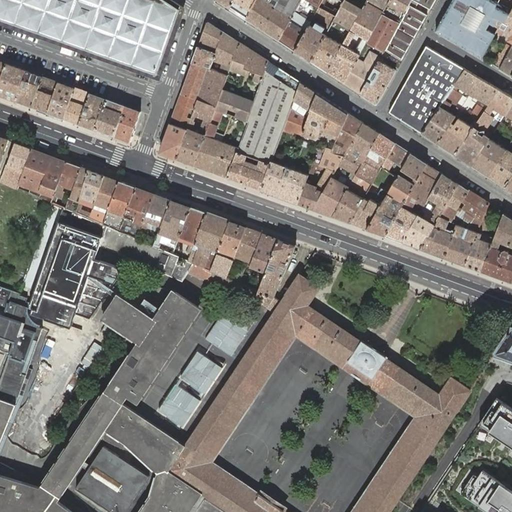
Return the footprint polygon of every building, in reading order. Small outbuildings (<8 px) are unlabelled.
[(0,0),(0,18),(16,24),(39,32),(64,41),(86,49),(104,55),(108,56),(109,57),(111,57),(133,65),(156,73),(164,52),(171,31),(179,10),(163,0),(0,0)] [(234,0),(230,8),(246,18),(255,2),(256,0),(234,0)] [(256,0),(255,2),(270,12),(271,12),(272,12),(273,12),(273,13),(274,14),(274,15),(273,16),(265,31),(279,40),(294,12),(295,11),(300,0),(256,0)] [(322,0),(319,6),(319,7),(336,16),(344,0),(322,0)] [(351,31),(356,21),(367,0),(344,0),(336,16),(334,21),(351,31)] [(367,0),(356,21),(373,30),(383,13),(389,0),(367,0)] [(389,0),(383,13),(400,22),(412,0),(389,0)] [(412,0),(400,22),(385,50),(393,55),(402,59),(427,14),(415,7),(418,1),(416,0),(412,0)] [(416,0),(418,1),(431,8),(435,0),(416,0)] [(469,19),(455,42),(482,58),(488,47),(495,35),(487,30),(488,29),(474,20),(478,13),(496,23),(498,19),(494,16),(502,0),(452,0),(449,6),(469,19)] [(511,9),(511,0),(502,0),(494,16),(498,19),(505,22),(511,9)] [(270,12),(255,2),(246,18),(265,31),(273,16),(274,15),(274,14),(273,13),(273,12),(272,12),(271,12),(270,12)] [(436,30),(455,42),(469,19),(449,6),(436,30)] [(295,50),(311,61),(334,21),(336,16),(319,7),(314,16),(328,23),(325,28),(316,23),(314,27),(309,25),(295,50)] [(511,9),(505,22),(498,19),(496,23),(495,24),(500,27),(498,30),(501,32),(510,38),(509,40),(511,42),(511,9)] [(312,20),(295,11),(294,12),(279,40),(295,50),(309,25),(312,20)] [(344,82),(361,93),(380,58),(382,54),(384,51),(385,50),(400,22),(383,13),(373,30),(366,42),(357,60),(344,82)] [(328,72),(343,44),(351,31),(334,21),(311,61),(328,72)] [(366,42),(373,30),(356,21),(351,31),(343,44),(328,72),(344,82),(357,60),(366,42)] [(207,23),(198,46),(216,52),(224,31),(209,22),(207,23)] [(221,72),(228,74),(230,70),(234,60),(240,42),(224,31),(216,52),(213,60),(223,64),(221,72)] [(269,61),(240,42),(234,60),(230,70),(245,76),(247,69),(257,72),(253,81),(261,83),(262,81),(261,79),(263,77),(269,62),(269,61)] [(511,47),(507,44),(502,54),(506,57),(511,47)] [(198,46),(193,62),(211,68),(213,60),(216,52),(198,46)] [(427,46),(411,75),(425,83),(443,55),(427,46)] [(500,69),(511,75),(511,74),(511,46),(506,57),(506,58),(500,69)] [(502,54),(500,53),(493,65),(500,69),(506,58),(506,57),(502,54)] [(380,58),(361,93),(376,103),(378,103),(397,69),(386,63),(389,58),(388,58),(382,54),(380,58)] [(386,63),(397,69),(402,59),(393,55),(392,58),(389,56),(388,58),(389,58),(386,63)] [(443,55),(425,83),(448,96),(452,89),(466,69),(443,55)] [(284,70),(269,61),(269,62),(269,63),(269,64),(269,65),(269,66),(269,67),(269,68),(270,69),(270,70),(270,71),(271,71),(271,72),(272,73),(272,74),(273,74),(274,75),(285,82),(286,82),(287,82),(287,83),(288,83),(289,83),(290,83),(290,84),(291,84),(292,84),(293,84),(294,84),(295,84),(296,84),(297,83),(298,83),(299,83),(300,83),(301,82),(302,82),(284,70)] [(199,99),(217,105),(223,89),(228,74),(221,72),(211,68),(193,62),(182,92),(199,99)] [(242,142),(240,147),(238,152),(248,155),(260,160),(271,164),(272,160),(284,129),(292,107),(302,82),(301,82),(300,83),(299,83),(298,83),(297,83),(296,84),(295,84),(294,84),(293,84),(292,84),(291,84),(290,84),(290,83),(289,83),(288,83),(287,83),(287,82),(286,82),(285,82),(274,75),(273,74),(272,74),(272,73),(271,72),(271,71),(270,71),(270,70),(270,69),(269,68),(269,67),(269,66),(269,65),(269,64),(269,63),(269,62),(263,77),(261,79),(262,81),(261,83),(255,101),(247,121),(250,121),(242,142)] [(28,71),(7,63),(0,83),(0,94),(17,100),(28,71)] [(499,88),(466,69),(452,89),(448,96),(445,100),(452,104),(454,105),(461,94),(459,93),(456,91),(459,86),(489,104),(499,88)] [(43,76),(28,71),(17,100),(32,106),(43,76)] [(425,83),(411,75),(390,112),(423,133),(441,106),(445,100),(448,96),(425,83)] [(59,82),(43,76),(32,106),(48,112),(59,82)] [(76,88),(59,82),(48,112),(64,118),(76,88)] [(318,92),(302,82),(292,107),(305,115),(308,109),(311,111),(318,92)] [(91,93),(76,88),(64,118),(79,123),(91,93)] [(511,105),(511,96),(499,88),(489,104),(487,108),(478,121),(473,127),(485,135),(485,130),(495,117),(490,114),(495,107),(506,114),(511,105)] [(217,105),(215,109),(221,111),(228,114),(230,109),(238,112),(236,117),(245,120),(247,121),(255,101),(223,89),(217,105)] [(182,92),(171,123),(188,129),(199,99),(182,92)] [(334,103),(318,92),(311,111),(308,109),(305,115),(309,118),(303,133),(301,139),(319,145),(320,142),(305,138),(306,134),(318,138),(322,127),(325,128),(334,103)] [(106,99),(91,93),(79,123),(95,129),(106,99)] [(125,106),(106,99),(95,129),(114,136),(125,106)] [(199,99),(188,129),(185,138),(183,143),(177,159),(194,165),(206,135),(215,109),(217,105),(199,99)] [(441,106),(423,133),(438,143),(456,116),(447,111),(452,104),(445,100),(441,106)] [(348,112),(334,103),(325,128),(339,134),(348,112)] [(487,108),(482,105),(476,115),(473,118),(474,118),(475,119),(478,121),(487,108)] [(141,111),(125,106),(114,136),(130,142),(141,111)] [(305,115),(292,107),(284,129),(292,132),(293,130),(303,133),(309,118),(305,115)] [(206,135),(194,165),(211,171),(223,141),(213,137),(219,121),(217,120),(221,111),(215,109),(206,135)] [(364,122),(348,112),(339,134),(337,137),(351,145),(364,122)] [(459,118),(441,145),(455,154),(473,127),(478,121),(475,119),(470,125),(459,118)] [(250,121),(247,121),(245,120),(238,141),(242,142),(250,121)] [(380,133),(364,122),(351,145),(344,156),(340,164),(336,170),(340,173),(344,167),(352,172),(348,178),(349,178),(353,181),(356,174),(368,154),(372,148),(380,133)] [(161,153),(177,159),(183,143),(178,142),(180,137),(185,138),(188,129),(171,123),(160,152),(161,153)] [(485,135),(473,127),(455,154),(472,165),(490,138),(485,135)] [(320,142),(319,145),(320,145),(332,149),(337,137),(339,134),(325,128),(321,139),(320,142)] [(395,143),(380,133),(372,148),(382,154),(380,157),(381,158),(380,159),(381,161),(368,154),(356,174),(363,177),(365,174),(369,176),(367,180),(373,183),(382,167),(384,164),(385,161),(395,143)] [(0,162),(8,140),(0,136),(0,162)] [(490,138),(472,165),(488,176),(506,149),(490,138)] [(223,141),(211,171),(228,177),(234,161),(235,161),(238,152),(240,147),(223,141)] [(1,181),(18,188),(20,183),(26,165),(33,148),(16,142),(10,159),(1,181)] [(411,153),(395,143),(385,161),(389,164),(388,166),(395,171),(393,174),(398,176),(399,174),(402,169),(403,167),(411,153)] [(332,149),(320,145),(319,149),(326,151),(321,164),(336,170),(340,164),(344,156),(332,149)] [(42,191),(54,196),(55,193),(56,190),(67,161),(53,156),(33,148),(26,165),(20,183),(40,191),(42,191)] [(511,152),(506,149),(488,176),(505,186),(511,176),(511,152)] [(234,161),(228,177),(261,189),(271,164),(260,160),(258,165),(246,160),(248,155),(238,152),(235,161),(234,161)] [(427,163),(411,153),(403,167),(402,169),(415,177),(412,183),(415,185),(427,163)] [(309,174),(272,160),(271,164),(261,189),(298,203),(309,174)] [(54,196),(52,201),(56,203),(59,195),(63,196),(64,192),(72,195),(75,187),(82,166),(67,161),(56,190),(55,193),(54,196)] [(314,209),(333,177),(336,170),(321,164),(314,161),(309,174),(298,203),(314,209)] [(443,173),(427,163),(415,185),(410,193),(417,198),(426,203),(429,197),(443,173)] [(70,197),(66,207),(77,212),(79,204),(80,201),(81,197),(90,169),(82,166),(75,187),(72,195),(71,197),(70,197)] [(398,176),(393,174),(384,168),(382,167),(373,183),(364,198),(350,222),(368,229),(398,176)] [(81,197),(95,203),(105,174),(90,169),(81,197)] [(459,184),(443,173),(429,197),(441,204),(439,209),(434,206),(431,210),(436,213),(440,215),(447,203),(459,184)] [(109,208),(120,180),(105,174),(95,203),(109,208)] [(363,177),(356,174),(353,181),(350,185),(361,191),(359,195),(348,188),(332,216),(350,222),(364,198),(373,183),(367,180),(363,177)] [(407,199),(406,199),(410,193),(415,185),(412,183),(399,174),(398,176),(368,229),(385,235),(403,205),(407,199)] [(346,184),(333,177),(314,209),(332,216),(348,188),(349,186),(350,185),(353,181),(349,178),(346,184)] [(107,214),(104,223),(108,225),(120,230),(125,216),(126,216),(137,186),(120,180),(109,208),(108,210),(107,214)] [(469,190),(459,184),(447,203),(457,209),(461,211),(462,209),(460,208),(459,207),(462,201),(469,190)] [(125,216),(120,230),(138,238),(140,232),(142,226),(143,225),(144,223),(145,221),(155,193),(137,186),(126,216),(125,216)] [(457,209),(447,203),(440,215),(457,224),(464,226),(468,227),(479,231),(488,208),(489,204),(469,190),(462,201),(464,202),(466,203),(462,209),(461,211),(457,209)] [(144,223),(143,225),(159,232),(162,225),(166,216),(172,199),(155,193),(145,221),(144,223)] [(417,198),(410,193),(406,199),(407,199),(403,205),(385,235),(403,242),(419,215),(422,209),(418,207),(415,212),(410,210),(414,202),(423,208),(424,206),(426,203),(417,198)] [(171,244),(176,246),(179,239),(191,206),(172,199),(166,216),(162,225),(159,232),(164,233),(174,237),(171,244)] [(120,230),(108,225),(104,223),(90,217),(77,212),(66,207),(56,203),(52,201),(21,291),(0,283),(0,352),(5,354),(0,366),(0,398),(16,404),(43,329),(40,324),(34,322),(30,316),(28,306),(33,308),(33,312),(37,315),(71,327),(76,314),(97,258),(102,243),(185,281),(196,263),(188,260),(159,247),(154,245),(138,238),(120,230)] [(79,204),(77,212),(90,217),(93,209),(79,204)] [(187,251),(191,253),(194,245),(196,242),(207,212),(191,206),(179,239),(190,243),(187,251)] [(494,210),(488,208),(479,231),(466,265),(482,271),(494,240),(484,237),(487,229),(488,230),(491,222),(490,221),(494,210)] [(93,209),(90,217),(104,223),(107,214),(93,209)] [(191,253),(188,260),(196,263),(205,267),(211,270),(216,258),(209,256),(212,248),(219,251),(219,249),(231,220),(207,212),(196,242),(194,245),(191,253)] [(421,248),(440,215),(436,213),(431,222),(419,215),(403,242),(421,248)] [(511,218),(504,213),(494,240),(482,271),(511,281),(511,280),(511,218)] [(457,224),(440,215),(421,248),(445,257),(457,224)] [(247,226),(231,220),(219,249),(222,250),(235,254),(236,251),(247,226)] [(464,226),(457,224),(445,257),(466,265),(479,231),(468,227),(464,235),(463,234),(461,233),(464,226)] [(263,233),(247,226),(236,251),(235,254),(235,255),(251,262),(263,233)] [(251,262),(248,270),(264,276),(279,239),(263,233),(251,262)] [(264,276),(259,289),(273,296),(274,296),(280,284),(289,261),(296,245),(279,239),(264,276)] [(216,258),(211,270),(214,271),(226,275),(233,259),(221,255),(217,254),(216,258)] [(115,264),(97,258),(76,314),(90,319),(116,283),(120,276),(120,271),(119,267),(115,264)] [(266,304),(276,311),(186,445),(183,450),(170,469),(233,511),(389,511),(472,390),(471,389),(452,376),(446,386),(441,394),(386,357),(387,356),(377,349),(362,340),(362,341),(308,305),(313,296),(319,287),(300,274),(282,301),(281,300),(274,296),(273,296),(259,289),(252,287),(239,281),(226,275),(214,271),(208,280),(266,304)] [(257,274),(252,287),(259,289),(264,276),(257,274)] [(139,402),(203,307),(174,287),(154,316),(119,292),(102,317),(138,341),(41,486),(59,502),(107,430),(130,445),(158,471),(170,469),(183,450),(186,445),(124,404),(130,396),(139,402)] [(213,310),(191,355),(195,357),(191,364),(197,367),(200,362),(213,369),(212,372),(227,379),(251,328),(213,310)] [(511,327),(494,355),(511,361),(511,327)] [(511,511),(511,407),(497,397),(419,511),(511,511)] [(0,444),(16,404),(0,398),(0,444)] [(92,464),(89,469),(76,487),(91,498),(94,494),(119,511),(125,511),(148,479),(118,459),(120,455),(105,445),(92,464)] [(150,476),(120,455),(118,459),(148,479),(150,476)] [(188,511),(203,491),(170,469),(158,471),(150,495),(138,511),(72,511),(59,502),(41,486),(0,473),(0,511),(188,511)] [(91,498),(102,505),(110,510),(112,511),(119,511),(94,494),(91,498)]
